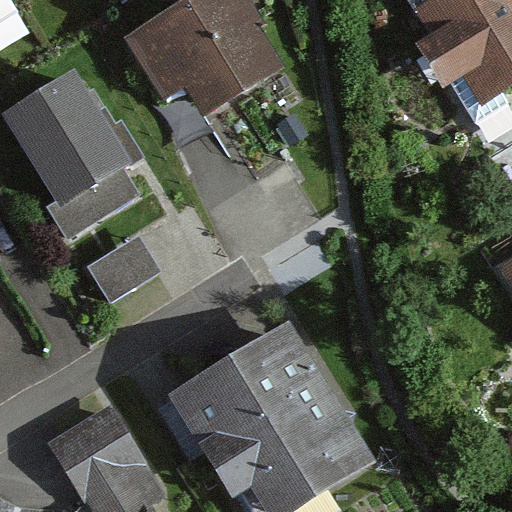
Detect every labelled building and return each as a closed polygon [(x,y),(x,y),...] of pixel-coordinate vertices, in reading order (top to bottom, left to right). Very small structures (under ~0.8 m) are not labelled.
[(255,0),(211,0),(140,45),(176,102),(197,89),(218,122),(299,70),(255,0)] [(511,91),(511,0),(435,0),(417,11),(430,33),(416,42),(444,89),(464,77),(483,109),(511,91)] [(88,87),(24,127),(96,240),(160,199),(88,87)] [(140,238),(91,270),(115,306),(164,274),(140,238)] [(0,250),(0,272),(10,266),(0,250)] [(323,511),(392,468),(307,338),(203,405),(272,511),(323,511)] [(107,511),(179,511),(122,417),(70,448),(107,511)]
